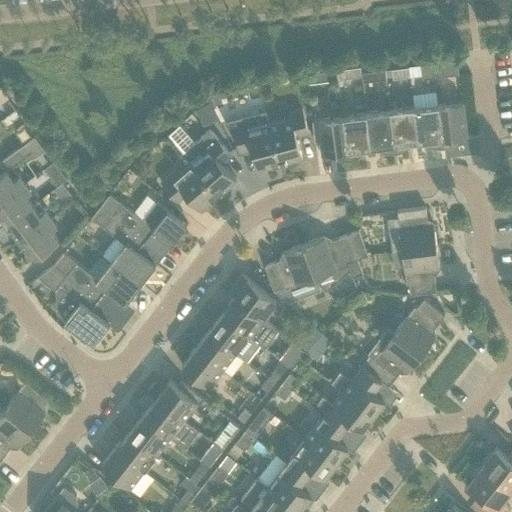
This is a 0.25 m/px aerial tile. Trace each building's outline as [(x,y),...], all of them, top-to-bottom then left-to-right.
[(110,34),(120,33),(119,22),(109,24),(110,34)] [(434,77),(459,74),(457,60),(432,63),(434,77)] [(422,78),(434,77),(432,63),(420,65),(422,78)] [(361,76),(361,72),(360,66),(336,69),(338,79),(361,76)] [(410,76),(409,66),(391,68),(393,78),(410,76)] [(307,83),(338,79),(336,69),(306,73),(307,83)] [(362,82),(386,79),(385,69),(361,72),(361,76),(362,82)] [(454,137),(466,135),(462,101),(438,105),(443,148),(444,148),(453,145),(456,143),(454,141),(454,137)] [(200,121),(213,114),(208,104),(195,110),(200,121)] [(435,148),(443,148),(438,105),(414,108),(414,107),(418,142),(430,140),(431,144),(430,147),(435,148)] [(418,142),(414,107),(390,110),(395,154),(397,153),(406,150),(408,149),(406,146),(406,142),(417,141),(418,142)] [(297,136),(309,133),(302,109),(289,112),(290,118),(269,124),(280,163),(302,157),(297,136)] [(387,153),(395,154),(390,110),(366,113),(371,148),(371,147),(382,145),(383,149),(382,152),(387,153)] [(280,163),(269,124),(266,111),(225,123),(233,139),(236,138),(239,151),(251,148),(257,169),(280,163)] [(359,149),(371,148),(366,113),(365,113),(366,114),(342,117),(348,160),(349,160),(358,157),(361,155),(359,153),(359,149)] [(339,160),(348,160),(342,117),(312,121),(315,141),(321,140),(322,154),(335,152),(336,156),(334,159),(339,160)] [(222,163),(231,154),(211,131),(184,154),(192,163),(218,194),(236,179),(222,163)] [(0,201),(25,183),(19,174),(13,178),(7,169),(25,155),(19,147),(15,150),(0,161),(0,201)] [(57,186),(67,178),(54,160),(43,168),(57,186)] [(201,209),(218,194),(192,163),(181,172),(177,168),(161,182),(177,201),(187,193),(201,209)] [(59,197),(67,190),(61,182),(53,189),(59,197)] [(25,183),(0,201),(0,218),(0,219),(0,218),(0,222),(3,226),(32,205),(25,195),(31,190),(25,183)] [(157,201),(143,219),(110,193),(101,205),(160,253),(168,242),(171,244),(182,229),(179,227),(183,222),(157,201)] [(32,205),(3,226),(7,232),(9,231),(18,242),(51,217),(45,209),(38,213),(32,205)] [(153,262),(160,253),(101,205),(91,217),(124,243),(111,260),(137,281),(140,276),(144,279),(155,264),(153,262)] [(434,224),(428,225),(425,207),(397,211),(398,217),(388,219),(392,251),(436,246),(434,224)] [(51,217),(18,242),(26,253),(24,254),(29,261),(45,249),(58,239),(51,229),(57,225),(51,217)] [(368,254),(365,248),(359,230),(348,234),(357,258),(368,254)] [(324,236),(304,244),(316,276),(319,284),(325,291),(349,270),(352,277),(362,273),(357,258),(348,234),(326,242),(324,236)] [(284,287),(316,276),(304,244),(284,251),(286,257),(264,265),(274,290),(281,296),(287,294),(284,287)] [(433,268),(439,267),(436,246),(392,251),(392,252),(402,251),(406,284),(409,283),(410,294),(436,291),(433,268)] [(64,252),(55,264),(66,273),(111,308),(119,298),(125,303),(137,288),(133,285),(137,281),(111,260),(109,262),(99,254),(86,270),(64,252)] [(111,308),(66,273),(54,264),(38,276),(55,290),(58,286),(79,301),(65,319),(94,342),(110,322),(103,318),(111,308)] [(233,295),(262,318),(276,300),(242,274),(233,286),(237,290),(233,295)] [(230,303),(222,314),(249,335),(260,343),(264,347),(278,330),(262,318),(233,295),(228,302),(230,303)] [(430,333),(444,315),(424,298),(416,307),(414,305),(393,332),(421,354),(435,337),(430,333)] [(222,314),(209,331),(236,352),(247,360),(260,343),(249,335),(222,314)] [(314,326),(298,346),(306,352),(315,340),(320,333),(321,332),(314,326)] [(421,354),(393,332),(388,327),(367,354),(369,355),(362,364),(382,379),(387,384),(389,385),(403,366),(408,370),(421,354)] [(222,369),(236,352),(208,331),(195,348),(222,369)] [(292,341),(279,358),(280,358),(286,363),(288,365),(293,368),(306,352),(298,346),(292,341)] [(208,387),(222,369),(195,348),(181,365),(208,387)] [(341,371),(332,382),(342,390),(373,415),(385,400),(373,391),(378,384),(382,379),(362,364),(351,378),(341,371)] [(275,383),(282,373),(275,368),(268,377),(275,383)] [(289,386),(297,376),(290,371),(282,382),(291,389),(292,388),(289,386)] [(267,392),(275,383),(268,377),(260,387),(267,392)] [(181,380),(177,385),(170,380),(156,397),(184,418),(191,409),(204,415),(212,405),(181,380)] [(41,408),(48,399),(25,381),(5,407),(32,429),(45,412),(41,408)] [(284,399),(291,389),(282,382),(274,392),(284,399)] [(362,430),(373,415),(342,390),(332,402),(323,396),(316,404),(329,414),(327,417),(343,429),(350,420),(362,430)] [(156,397),(143,414),(170,435),(185,447),(191,439),(176,428),(184,418),(156,397)] [(254,436),(273,412),(264,405),(245,429),(254,436)] [(243,422),(251,411),(244,406),(236,417),(243,422)] [(19,446),(32,429),(5,407),(0,413),(0,460),(14,442),(19,446)] [(157,452),(170,435),(143,414),(130,431),(157,452)] [(336,438),(343,429),(327,417),(309,441),(336,462),(348,448),(336,438)] [(230,419),(222,428),(232,436),(239,427),(230,419)] [(245,429),(235,443),(242,448),(244,450),(254,436),(245,429)] [(144,469),(157,452),(130,431),(121,442),(120,441),(115,447),(144,469)] [(325,477),(336,462),(309,441),(290,464),(306,477),(313,468),(325,477)] [(130,487),(144,469),(115,447),(101,465),(130,487)] [(209,447),(199,458),(202,461),(209,466),(218,454),(209,447)] [(511,458),(511,460),(495,447),(491,453),(490,452),(481,463),(482,464),(481,466),(511,490),(511,488),(511,458)] [(195,483),(195,482),(209,466),(202,461),(189,478),(195,483)] [(219,485),(229,473),(218,464),(208,476),(219,485)] [(290,464),(272,488),(299,510),(311,495),(299,486),(306,477),(290,464)] [(503,501),(511,490),(481,466),(479,468),(478,467),(470,478),(471,479),(467,484),(482,497),(474,507),(480,511),(505,511),(510,506),(503,501)] [(201,486),(195,494),(206,503),(220,485),(219,485),(208,476),(201,486)] [(297,511),(299,510),(272,488),(257,477),(241,498),(251,506),(249,508),(253,511),(297,511)] [(74,511),(72,510),(77,504),(76,496),(64,486),(43,511),(74,511)] [(188,489),(180,498),(187,504),(190,500),(195,494),(188,489)] [(181,511),(187,504),(180,498),(169,511),(180,511),(181,511)] [(253,511),(249,508),(248,511),(237,503),(229,511),(253,511)]
